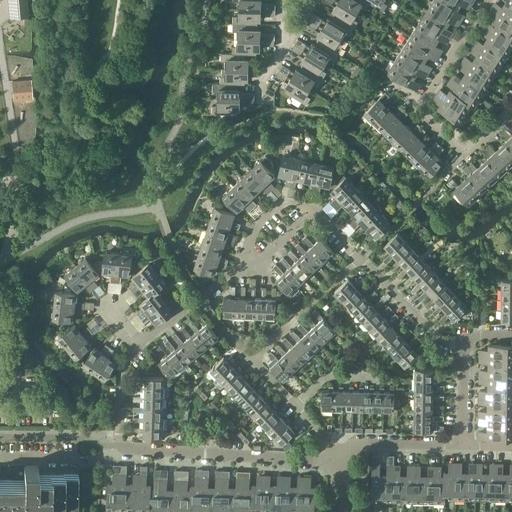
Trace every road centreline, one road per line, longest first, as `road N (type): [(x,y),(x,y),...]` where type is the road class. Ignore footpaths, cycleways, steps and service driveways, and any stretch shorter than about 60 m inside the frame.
road 1 (residential): [(139,344),(120,387),(123,450),(324,460),(336,454)]
road 2 (residential): [(251,360),(359,257)]
road 3 (residential): [(464,343),(433,335),(359,257)]
road 4 (residential): [(336,454),(357,444),(462,446)]
